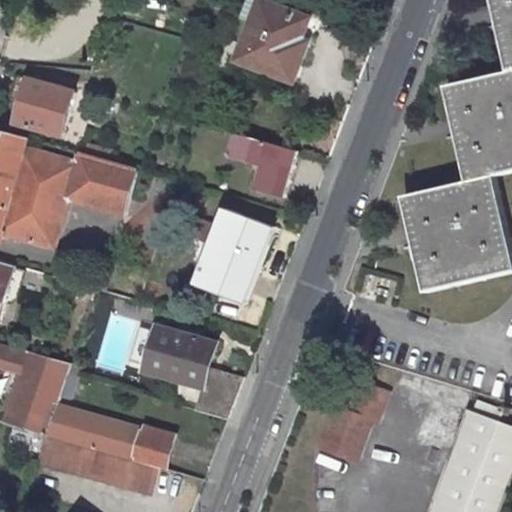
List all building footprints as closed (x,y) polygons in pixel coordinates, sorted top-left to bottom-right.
[(317,17),(272,0),(258,0),(235,63),(297,86),(315,40),(309,38),(317,17)] [(511,0),(496,0),(511,68),(511,0)] [(511,72),(449,87),(470,182),(498,176),(511,172),(511,72)] [(80,90),(30,76),(16,124),(66,139),(80,90)] [(77,159),(33,146),(36,139),(0,128),(0,244),(6,246),(9,236),(60,251),(73,203),(127,218),(142,169),(111,160),(89,154),(79,151),(77,159)] [(286,197),(300,152),(238,133),(230,157),(263,167),(257,188),(286,197)] [(114,151),(92,145),(89,154),(111,160),(114,151)] [(146,155),(142,169),(169,176),(173,162),(146,155)] [(470,182),(406,196),(428,293),(511,273),(511,235),(498,176),(470,182)] [(281,227),(227,207),(197,285),(251,306),(281,227)] [(0,261),(0,328),(3,329),(19,267),(0,261)] [(144,374),(203,390),(197,408),(229,419),(245,376),(217,367),(224,341),(158,323),(144,374)] [(0,342),(0,368),(20,374),(27,351),(0,342)] [(73,364),(27,351),(20,374),(5,421),(50,436),(61,402),(73,364)] [(377,420),(376,422),(381,424),(393,392),(360,379),(348,409),(377,420)] [(142,426),(61,402),(50,436),(136,460),(146,424),(142,426)] [(333,404),(317,448),(361,464),(376,422),(377,420),(348,409),(333,404)] [(502,511),(511,486),(511,425),(469,409),(431,511),(502,511)] [(146,424),(136,460),(163,468),(171,470),(181,434),(146,424)] [(136,460),(50,436),(41,464),(154,497),(163,468),(136,460)]
